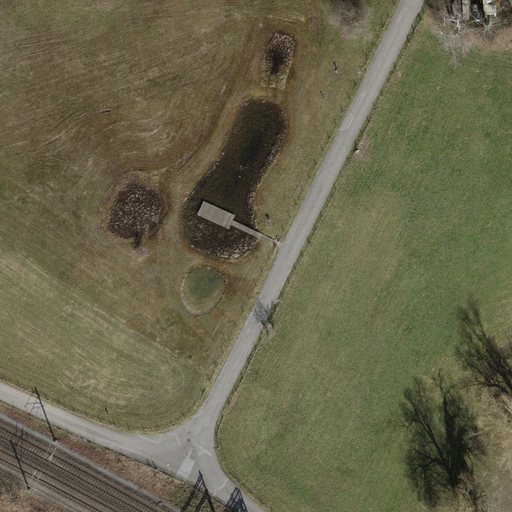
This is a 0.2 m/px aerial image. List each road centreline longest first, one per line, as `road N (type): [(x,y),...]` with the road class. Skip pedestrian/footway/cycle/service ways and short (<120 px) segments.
road 1 (residential): [(413,0),(183,464)]
road 2 (residential): [(0,393),(183,464)]
